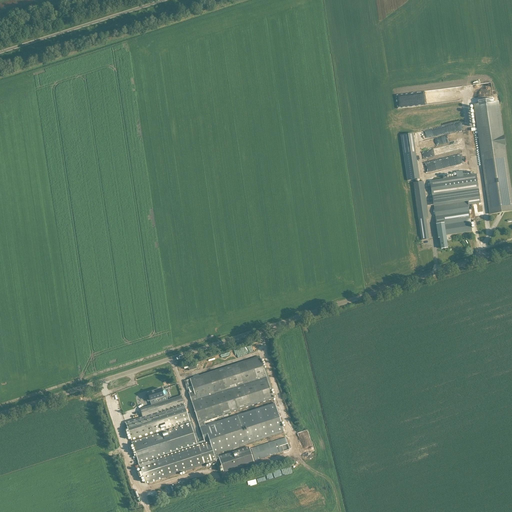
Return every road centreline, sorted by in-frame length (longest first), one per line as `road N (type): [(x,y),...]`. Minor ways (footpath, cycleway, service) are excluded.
road 1 (unclassified): [(0,414),(511,249)]
road 2 (unclassified): [(168,0),(0,52)]
